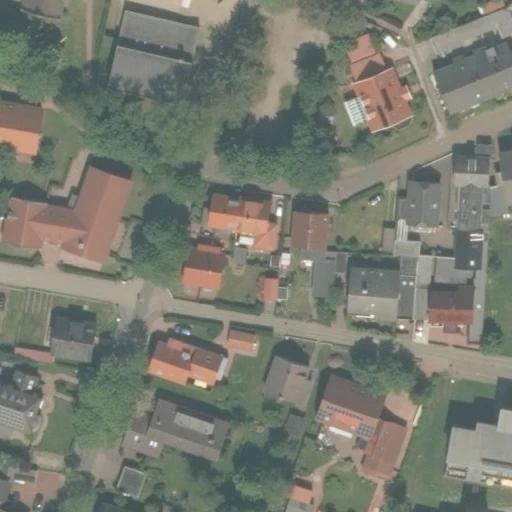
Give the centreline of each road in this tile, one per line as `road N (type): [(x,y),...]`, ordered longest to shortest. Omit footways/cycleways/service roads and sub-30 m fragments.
road 1 (residential): [(511,117),(344,189),(295,191),(188,176),(143,301)]
road 2 (residential): [(143,301),(511,372)]
road 3 (residential): [(143,301),(65,511)]
road 4 (residential): [(0,274),(143,301)]
